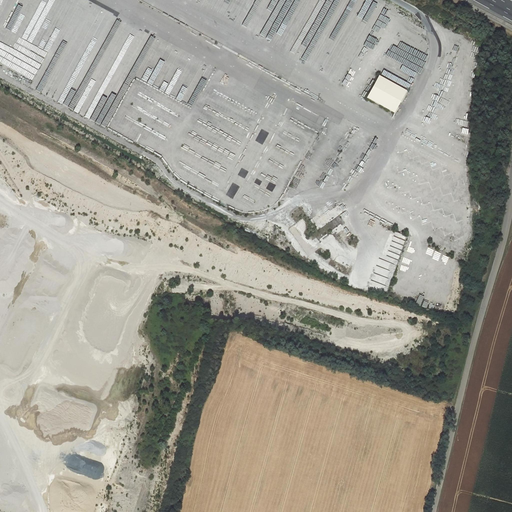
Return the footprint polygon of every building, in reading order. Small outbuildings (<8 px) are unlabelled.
[(383,10),(380,14),(384,17),(391,8),(386,5),(382,10),(383,10)] [(374,23),(369,33),(375,36),(378,31),(379,32),(381,27),(374,23)] [(373,42),(375,38),(369,34),(366,39),(373,42)] [(448,42),(447,47),(456,51),(458,46),(448,42)] [(45,57),(47,53),(36,47),(34,52),(45,57)] [(43,62),(39,71),(24,64),(22,69),(36,75),(30,87),(46,94),(55,98),(54,54),(49,65),(43,62)] [(393,113),(405,90),(377,75),(365,98),(393,113)] [(407,89),(409,84),(396,78),(394,83),(407,89)] [(103,120),(115,96),(110,93),(95,123),(104,128),(107,122),(103,120)] [(341,255),(338,262),(348,267),(351,259),(341,255)]
